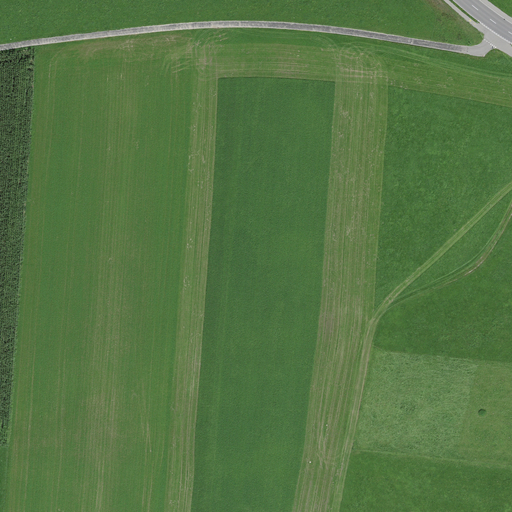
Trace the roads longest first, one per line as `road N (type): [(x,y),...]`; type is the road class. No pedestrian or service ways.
road 1 (track): [(0,48),(250,24),(474,50),(504,29)]
road 2 (track): [(343,511),(362,346),(384,311),(480,262),(511,214)]
